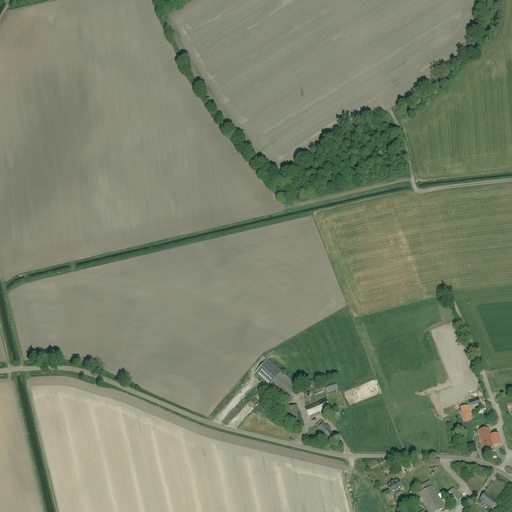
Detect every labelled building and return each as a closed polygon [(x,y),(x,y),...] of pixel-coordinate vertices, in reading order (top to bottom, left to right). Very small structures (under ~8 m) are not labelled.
[(268,359),(255,374),(288,405),(301,390),(268,359)] [(328,392),(338,389),(336,383),(327,386),(328,392)] [(503,407),(511,403),(511,398),(501,403),(503,407)] [(321,413),(330,409),(325,399),(313,404),(313,403),(305,407),(309,418),(321,413)] [(289,419),(302,414),(298,405),(286,410),(289,419)] [(463,422),(471,421),(469,406),(461,407),(463,422)] [(328,444),(335,438),(329,430),(331,428),(328,425),(326,427),(321,421),(316,425),(318,427),(316,429),(322,437),(324,435),(327,437),(325,439),(328,444)] [(478,431),(483,449),(484,453),(488,452),(487,448),(494,447),(494,446),(502,444),(499,433),(491,435),(489,428),(478,431)] [(402,488),(398,481),(394,483),(394,482),(391,483),(391,484),(388,486),(392,494),(402,488)] [(428,511),(437,511),(444,509),(433,486),(419,493),(428,511)] [(463,497),(454,488),(445,497),(453,506),(463,497)] [(425,509),(415,490),(407,494),(410,498),(411,497),(419,511),(425,509)] [(492,508),(497,502),(485,493),(480,499),(481,500),(479,502),(483,506),(485,503),(492,508)]
